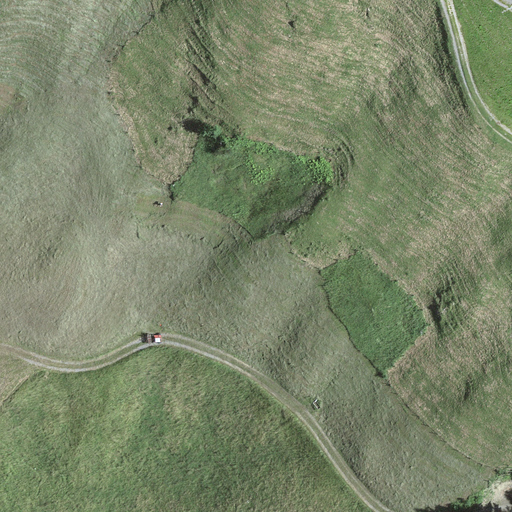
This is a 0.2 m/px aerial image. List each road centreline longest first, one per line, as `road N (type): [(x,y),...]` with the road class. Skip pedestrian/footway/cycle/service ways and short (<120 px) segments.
road 1 (track): [(2,347),(82,373),(175,345),(222,358),(306,409),(383,511)]
road 2 (track): [(459,0),(485,111),(511,132)]
